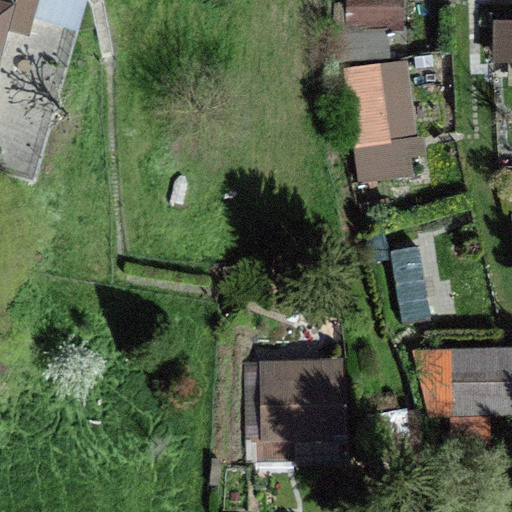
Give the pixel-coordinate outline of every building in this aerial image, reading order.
[(0,0),(0,173),(34,183),(86,0),(0,0)] [(379,0),(310,0),(311,29),(379,29),(379,0)] [(511,94),(511,20),(470,21),(470,62),(497,61),(497,94),(511,94)] [(360,63),(325,65),(330,141),(365,139),(360,63)] [(470,251),(438,254),(444,326),(477,324),(470,251)] [(498,416),(498,343),(432,344),(432,417),(498,416)] [(323,357),(237,356),(236,426),(252,426),(252,449),(312,450),(312,424),(322,424),(323,357)]
